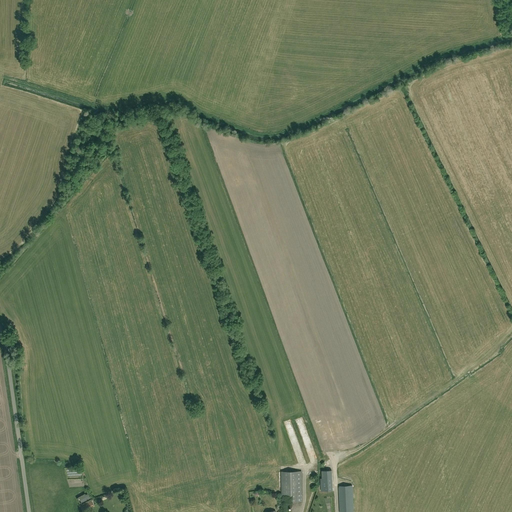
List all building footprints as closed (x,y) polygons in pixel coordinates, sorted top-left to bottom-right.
[(321,491),(333,490),(332,470),(322,470),(322,478),(320,478),(321,491)] [(288,511),(288,502),(303,502),(302,471),(281,471),(282,502),(282,511),(288,511)] [(339,511),(353,511),(353,485),(338,486),(339,511)] [(81,502),(90,497),(88,493),(79,498),(81,502)] [(83,511),(94,506),(91,500),(80,506),(83,511)]
